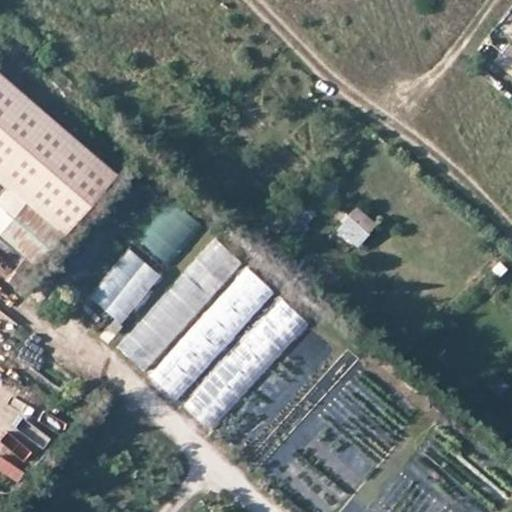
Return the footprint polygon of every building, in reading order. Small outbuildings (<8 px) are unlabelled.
[(511,47),(509,44),(495,61),(511,73),(511,47)] [(110,167),(0,74),(0,177),(59,227),(110,167)] [(0,227),(34,257),(59,227),(7,183),(0,190),(0,227)] [(170,201),(135,242),(166,267),(200,226),(170,201)] [(359,240),(373,223),(356,208),(341,226),(359,240)] [(342,249),(353,236),(341,226),(330,239),(342,249)] [(175,401),(274,294),(215,239),(115,347),(145,374),(175,401)] [(84,295),(117,323),(158,274),(125,247),(84,295)] [(209,432),(308,325),(281,300),(182,407),(209,432)] [(507,384),(496,375),(487,385),(498,394),(507,384)] [(15,416),(41,419),(43,409),(16,406),(15,416)] [(108,406),(94,430),(105,437),(119,413),(108,406)]
